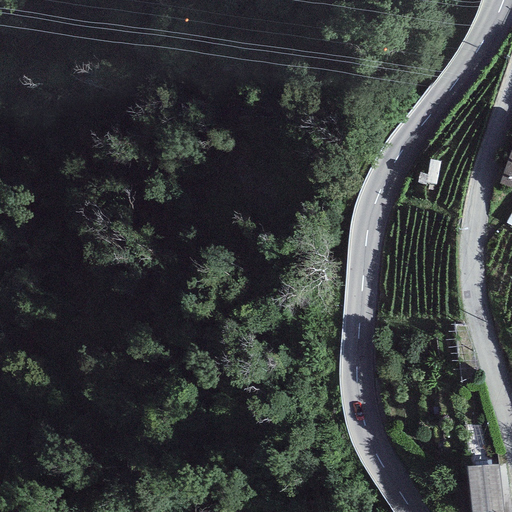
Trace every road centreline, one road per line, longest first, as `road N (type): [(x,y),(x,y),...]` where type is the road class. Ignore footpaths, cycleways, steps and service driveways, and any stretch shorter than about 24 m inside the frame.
road 1 (tertiary): [(413,511),(359,407),(367,227),(395,159),(478,51),(503,0)]
road 2 (residential): [(511,412),(485,328),(474,249),(511,97)]
